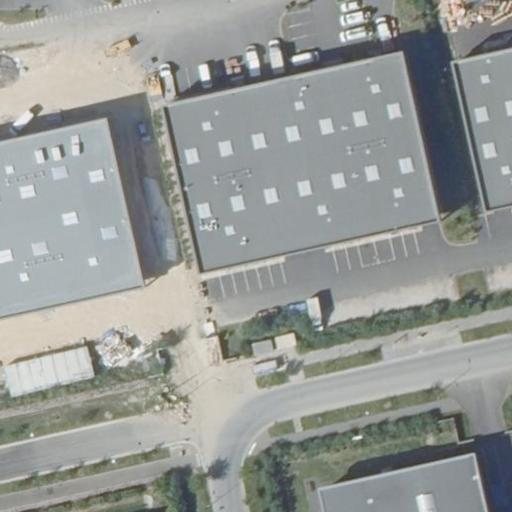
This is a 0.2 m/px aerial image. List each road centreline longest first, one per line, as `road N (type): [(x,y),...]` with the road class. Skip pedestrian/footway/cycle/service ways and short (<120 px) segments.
road 1 (unclassified): [(511,355),(215,424)]
road 2 (unclassified): [(215,424),(0,468)]
